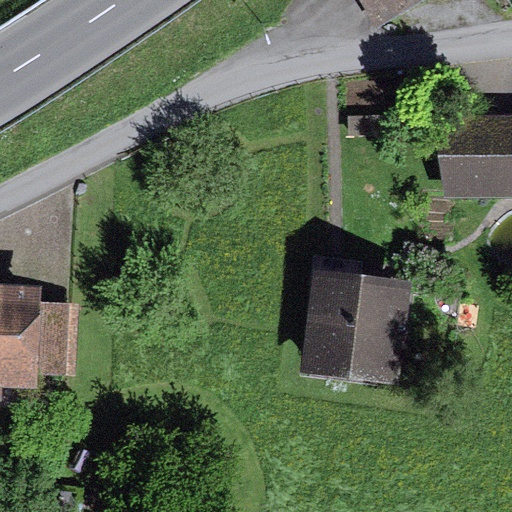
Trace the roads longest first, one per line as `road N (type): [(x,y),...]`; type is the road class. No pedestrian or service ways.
road 1 (residential): [(0,197),(254,79),(356,57),(511,40)]
road 2 (primary): [(122,0),(0,81)]
